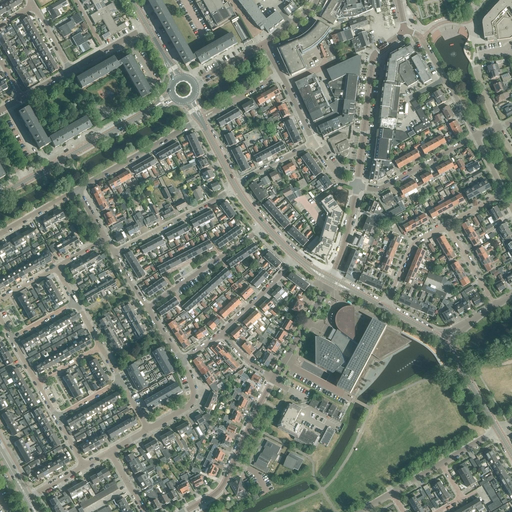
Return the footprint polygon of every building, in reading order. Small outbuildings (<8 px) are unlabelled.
[(1,3),(2,6),(6,12),(11,9),(7,3),(6,0),(1,3)] [(16,6),(12,0),(10,1),(8,0),(5,0),(6,0),(7,3),(11,9),(16,6)] [(52,17),(54,19),(61,15),(58,10),(68,4),(65,0),(60,0),(50,6),(52,9),(48,11),(50,15),(51,15),(52,17)] [(105,0),(101,0),(102,1),(98,3),(104,13),(115,7),(113,3),(106,7),(103,2),(106,0),(105,0)] [(167,11),(160,0),(148,0),(152,6),(151,7),(152,9),(153,8),(157,16),(167,11)] [(181,0),(182,0),(203,37),(212,31),(230,21),(231,21),(232,21),(233,22),(237,20),(237,19),(236,18),(237,18),(238,17),(228,0),(181,0)] [(266,20),(256,6),(251,0),(237,0),(258,27),(262,32),(265,29),(268,33),(283,21),(277,12),(266,20)] [(291,0),(290,5),(283,10),(289,17),(307,3),(308,0),(291,0)] [(347,18),(349,18),(345,0),(333,0),(332,0),(321,18),(333,25),(336,20),(347,18)] [(345,0),(349,18),(355,17),(358,16),(357,11),(365,9),(363,0),(345,0)] [(379,8),(377,0),(363,0),(365,9),(357,11),(358,16),(373,9),(379,8)] [(511,0),(501,0),(484,19),(483,21),(482,24),(484,38),(484,39),(484,40),(485,40),(485,41),(486,41),(486,42),(487,42),(489,41),(510,39),(511,38),(511,37),(511,0)] [(90,16),(92,20),(104,13),(98,3),(94,6),(95,7),(97,11),(90,16)] [(115,7),(104,13),(109,24),(114,21),(113,20),(110,15),(117,11),(115,7)] [(175,25),(167,11),(157,16),(160,21),(159,21),(160,24),(161,23),(166,31),(175,25)] [(83,21),(79,13),(78,13),(77,12),(74,14),(75,16),(70,18),(72,22),(66,25),(66,24),(58,28),(63,38),(71,33),(69,29),(83,21)] [(105,25),(106,26),(109,24),(104,13),(92,20),(95,24),(102,20),(105,25)] [(31,22),(30,20),(31,19),(29,17),(28,17),(25,18),(24,15),(19,18),(20,20),(21,21),(23,24),(20,25),(22,27),(24,26),(31,22)] [(365,17),(349,23),(352,31),(368,25),(365,17)] [(114,21),(109,24),(115,34),(127,28),(124,23),(117,27),(114,22),(116,21),(115,19),(113,20),(114,21)] [(27,31),(34,27),(31,22),(24,26),(22,27),(25,33),(26,32),(27,31)] [(310,33),(304,38),(298,41),(286,47),(285,46),(279,49),(292,76),(305,70),(298,53),(299,53),(301,56),(304,54),(303,52),(311,48),(318,43),(325,36),(330,29),(319,22),(315,28),(310,33)] [(115,34),(109,24),(106,26),(105,25),(103,26),(104,28),(106,27),(109,32),(101,36),(104,40),(115,34)] [(170,38),(174,45),(184,40),(175,25),(166,31),(168,35),(167,36),(169,38),(170,38)] [(10,34),(14,32),(11,26),(7,29),(8,32),(4,35),(2,32),(0,32),(0,39),(5,37),(10,34)] [(30,36),(37,33),(34,27),(27,31),(26,32),(27,34),(29,33),(30,36)] [(340,43),(354,38),(349,27),(343,29),(343,31),(343,32),(337,34),(340,43)] [(365,32),(358,34),(359,37),(355,38),(355,39),(351,40),(354,47),(368,42),(369,42),(367,35),(368,34),(367,32),(366,32),(365,32)] [(33,42),(40,38),(37,33),(30,36),(27,38),(28,40),(31,38),(33,42)] [(82,37),(80,34),(72,38),(77,47),(88,41),(87,39),(91,37),(89,33),(82,37)] [(229,50),(232,48),(231,47),(237,44),(232,34),(217,43),(222,52),(229,49),(229,50)] [(335,45),(340,43),(337,34),(332,36),(335,45)] [(0,39),(0,43),(2,46),(8,42),(5,37),(0,39)] [(36,47),(43,43),(40,38),(33,42),(36,47)] [(191,54),(184,40),(174,45),(177,50),(176,51),(177,53),(178,53),(182,59),(191,54)] [(11,47),(8,42),(2,46),(4,51),(11,47)] [(360,52),(365,50),(364,47),(370,45),(370,44),(369,44),(368,42),(354,47),(355,50),(356,53),(360,52)] [(39,52),(46,48),(43,43),(36,47),(34,48),(36,50),(38,49),(39,52)] [(214,58),(217,57),(216,56),(222,52),(217,43),(201,52),(206,61),(214,57),(214,58)] [(379,118),(396,120),(401,84),(403,84),(405,82),(408,87),(421,79),(424,84),(432,80),(427,72),(426,70),(427,70),(419,55),(416,57),(410,45),(405,48),(404,47),(389,55),(389,60),(387,60),(385,82),(383,82),(380,107),(379,118)] [(7,56),(14,53),(16,51),(13,46),(11,47),(4,51),(7,56)] [(42,57),(49,54),(46,48),(39,52),(36,54),(37,56),(41,54),(42,57)] [(206,61),(201,52),(193,56),(191,54),(182,59),(186,66),(195,61),(195,60),(198,59),(201,64),(206,61)] [(7,56),(10,62),(17,58),(14,53),(7,56)] [(43,64),(45,63),(52,59),(49,54),(42,57),(40,59),(43,64)] [(124,69),(134,63),(129,56),(116,63),(113,58),(106,62),(111,72),(122,65),(124,69)] [(334,103),(329,105),(328,106),(313,75),(295,83),(319,135),(321,134),(323,137),(352,123),(358,77),(359,77),(361,57),(357,56),(327,70),(332,82),(328,84),(335,99),(334,103)] [(10,62),(13,67),(20,63),(17,58),(10,62)] [(46,69),(48,68),(55,64),(52,59),(45,63),(47,66),(45,67),(46,69)] [(100,66),(99,65),(97,66),(97,67),(91,71),(96,80),(111,72),(106,62),(100,66)] [(23,68),(20,63),(13,67),(16,72),(23,68)] [(134,63),(124,69),(133,84),(142,78),(139,72),(140,72),(138,69),(137,70),(134,63)] [(55,64),(48,68),(51,73),(58,69),(55,64)] [(489,73),(490,73),(496,71),(497,71),(498,71),(497,67),(495,68),(494,65),(487,67),(488,70),(487,70),(488,74),(489,73)] [(19,77),(26,74),(27,73),(25,70),(27,69),(26,67),(23,68),(16,72),(19,77)] [(497,71),(496,71),(490,73),(491,76),(490,76),(491,79),(499,77),(498,73),(500,73),(499,70),(498,71),(497,71)] [(82,75),(76,79),(81,89),(96,80),(91,71),(85,74),(84,73),(82,74),(82,75)] [(22,83),(29,79),(31,78),(28,73),(27,73),(26,74),(19,77),(22,83)] [(146,84),(142,78),(133,84),(141,99),(151,93),(147,87),(148,86),(147,84),(146,84)] [(32,84),(29,79),(22,83),(25,88),(32,84)] [(496,92),(496,93),(502,90),(503,92),(506,90),(506,89),(506,88),(506,87),(505,86),(504,86),(503,85),(502,82),(493,86),(495,90),(494,91),(495,92),(496,92)] [(271,89),(275,96),(280,93),(277,87),(271,89)] [(266,92),(270,99),(275,96),(271,89),(266,92)] [(430,103),(433,101),(442,96),(439,90),(433,94),(434,97),(425,103),(426,105),(428,107),(431,105),(430,103)] [(270,99),(266,92),(261,95),(265,102),(270,99)] [(495,104),(508,98),(505,93),(495,98),(493,99),(495,104)] [(256,98),(260,105),(265,102),(261,95),(256,98)] [(433,109),(434,111),(439,108),(438,106),(439,105),(446,102),(442,96),(433,101),(434,104),(436,103),(437,106),(433,109)] [(254,101),(253,101),(252,101),(247,104),(251,110),(252,112),(258,108),(254,101)] [(247,104),(242,106),(245,113),(251,110),(247,104)] [(278,113),(275,114),(276,116),(279,115),(278,114),(287,110),(286,108),(287,107),(285,104),(278,108),(277,106),(269,110),(271,113),(278,109),(279,110),(277,111),(278,113)] [(507,117),(511,114),(511,106),(509,108),(507,105),(503,108),(504,109),(503,109),(507,117)] [(440,117),(444,115),(451,111),(448,106),(441,110),(443,112),(438,114),(434,117),(436,120),(440,117)] [(22,122),(23,121),(27,128),(36,122),(28,107),(18,113),(22,119),(21,120),(22,122)] [(232,112),(236,118),(241,115),(238,109),(232,112)] [(281,115),(283,118),(290,115),(289,112),(288,112),(287,110),(278,114),(279,115),(279,116),(281,115)] [(451,111),(444,115),(440,117),(436,120),(438,123),(442,120),(445,118),(447,122),(452,119),(451,118),(454,117),(451,111)] [(227,115),(231,121),(236,118),(232,112),(227,115)] [(222,118),(226,124),(231,121),(227,115),(222,118)] [(83,133),(85,132),(85,131),(91,127),(85,118),(70,126),(76,136),(82,132),(83,133)] [(221,127),(226,124),(222,118),(217,120),(221,127)] [(396,120),(379,118),(379,119),(378,119),(378,124),(379,124),(379,128),(393,130),(393,129),(394,125),(396,126),(396,121),(396,120)] [(414,128),(417,134),(432,126),(427,118),(422,121),(423,123),(414,128)] [(287,128),(294,125),(292,120),(284,123),(282,124),(280,125),(281,128),(283,127),(285,126),(287,128)] [(452,130),(459,127),(456,121),(449,125),(452,130)] [(45,137),(36,122),(27,128),(30,134),(29,134),(31,137),(32,136),(34,139),(35,143),(45,137)] [(271,134),(266,125),(260,128),(262,132),(265,130),(266,134),(267,133),(268,135),(271,134)] [(284,136),(297,130),(294,125),(287,128),(288,132),(286,133),(283,134),(284,136)] [(56,135),(61,144),(67,141),(68,142),(70,140),(70,139),(76,136),(70,126),(56,135)] [(462,133),(459,127),(452,130),(455,136),(462,133)] [(292,139),(299,136),(297,130),(284,136),(285,138),(288,137),(290,136),(292,139)] [(376,153),(375,160),(383,161),(383,164),(383,165),(388,166),(389,163),(389,162),(391,148),(401,143),(399,140),(394,139),(394,142),(394,143),(393,144),(391,144),(393,131),(378,130),(377,130),(376,138),(377,138),(376,150),(376,153)] [(401,143),(409,138),(405,133),(396,131),(394,139),(399,140),(401,143)] [(225,136),(227,141),(234,138),(232,133),(225,136)] [(338,156),(340,155),(341,156),(342,157),(343,157),(344,157),(345,157),(346,157),(347,156),(347,155),(348,155),(348,154),(348,153),(348,152),(348,151),(347,150),(348,149),(349,149),(349,148),(349,147),(349,146),(349,145),(348,143),(349,142),(346,135),(342,133),(327,140),(329,143),(329,142),(335,154),(337,154),(338,156)] [(190,142),(197,139),(194,134),(187,137),(190,142)] [(35,143),(39,150),(51,143),(54,148),(61,144),(56,135),(46,140),(45,137),(35,143)] [(299,136),(292,139),(293,142),(291,143),(289,144),(290,147),(292,146),(302,141),(299,136)] [(442,145),(446,143),(442,136),(437,139),(441,146),(440,145),(442,144),(442,145)] [(234,138),(227,141),(230,147),(237,144),(234,138)] [(199,144),(197,139),(190,142),(192,147),(199,144)] [(441,146),(437,139),(431,142),(435,149),(435,148),(437,147),(437,148),(441,146)] [(277,145),(281,151),(285,149),(282,142),(277,145)] [(435,149),(431,142),(426,145),(430,152),(433,150),(433,149),(435,148),(435,149)] [(173,146),(177,152),(182,149),(178,143),(173,146)] [(201,150),(199,144),(192,147),(194,153),(201,150)] [(263,152),(267,158),(272,156),(268,149),(267,147),(268,147),(266,144),(264,145),(266,148),(265,148),(266,151),(263,152)] [(234,157),(242,153),(240,150),(242,149),(244,148),(243,145),(241,146),(239,148),(239,147),(232,151),(234,157)] [(277,145),(273,147),(276,154),(281,151),(277,145)] [(430,152),(426,145),(421,147),(425,155),(428,153),(428,152),(430,151),(430,152)] [(168,149),(171,155),(177,152),(173,146),(168,149)] [(272,156),(276,154),(273,147),(268,149),(272,156)] [(468,148),(465,151),(462,153),(463,155),(466,153),(469,157),(467,159),(469,161),(475,157),(468,148)] [(171,155),(168,149),(163,151),(166,158),(171,155)] [(204,155),(201,150),(194,153),(193,153),(193,155),(194,156),(196,155),(197,158),(204,155)] [(416,150),(411,153),(415,160),(420,157),(416,150)] [(166,158),(163,151),(157,154),(161,161),(166,158)] [(267,158),(263,152),(259,154),(262,161),(267,158)] [(244,156),(242,153),(234,157),(237,162),(249,156),(248,154),(246,155),(244,156)] [(301,162),(303,160),(305,163),(312,158),(308,153),(300,159),(299,159),(297,161),(300,163),(301,162)] [(411,153),(405,156),(409,163),(415,160),(411,153)] [(258,163),(262,161),(259,154),(254,157),(258,163)] [(250,158),(249,156),(237,162),(240,167),(247,163),(245,160),(248,159),(250,158)] [(405,156),(400,159),(404,166),(409,163),(405,156)] [(148,160),(152,166),(157,163),(153,157),(148,160)] [(304,171),(315,163),(312,158),(305,163),(307,166),(305,167),(303,169),(304,171)] [(204,168),(205,168),(209,166),(206,159),(198,163),(197,164),(197,165),(199,170),(204,168)] [(400,159),(395,162),(399,169),(404,166),(400,159)] [(143,163),(147,169),(152,166),(148,160),(143,163)] [(458,168),(455,164),(453,165),(450,160),(445,163),(449,170),(453,167),(454,169),(458,168)] [(460,161),(460,160),(456,162),(460,169),(465,166),(462,160),(460,161)] [(388,168),(384,171),(387,176),(395,172),(392,167),(394,166),(391,161),(389,163),(388,166),(387,167),(388,168)] [(382,169),(383,165),(383,164),(375,163),(373,162),(372,169),(383,171),(383,169),(382,169)] [(468,170),(470,173),(480,168),(479,167),(479,166),(478,165),(477,163),(473,165),(472,162),(465,166),(460,169),(462,172),(465,169),(466,171),(468,170)] [(143,163),(138,166),(142,172),(147,169),(143,163)] [(190,164),(180,169),(182,172),(193,167),(191,163),(190,164)] [(242,172),(250,169),(252,168),(254,167),(253,164),(250,165),(251,165),(248,166),(247,163),(240,167),(242,172)] [(294,178),(296,177),(293,171),(296,170),(292,163),(287,165),(291,172),(292,174),(294,178)] [(312,172),(319,168),(315,163),(304,171),(305,173),(308,171),(310,169),(312,172)] [(444,173),(449,170),(445,163),(440,166),(444,173)] [(162,175),(165,173),(159,164),(157,166),(162,175)] [(287,165),(282,168),(286,175),(291,172),(287,165)] [(138,166),(133,168),(137,175),(135,176),(137,180),(139,179),(138,177),(141,175),(140,173),(142,172),(138,166)] [(438,173),(436,175),(437,177),(438,179),(442,176),(441,174),(444,173),(440,166),(436,168),(438,173)] [(310,178),(312,180),(314,179),(322,172),(319,168),(312,172),(314,175),(312,177),(312,176),(310,178)] [(387,176),(384,171),(383,171),(372,169),(370,180),(377,182),(377,181),(381,179),(383,178),(387,176)] [(211,170),(203,174),(206,181),(215,177),(211,170)] [(128,182),(129,182),(131,181),(130,179),(132,178),(128,171),(123,174),(127,180),(128,182)] [(282,180),(280,175),(278,176),(276,172),(270,175),(273,182),(276,180),(277,183),(282,180)] [(425,174),(429,181),(432,180),(433,182),(437,179),(436,177),(437,177),(436,175),(432,177),(430,172),(425,174)] [(123,174),(118,177),(122,183),(125,182),(126,184),(127,183),(128,182),(127,180),(123,174)] [(421,183),(422,185),(423,187),(427,185),(426,183),(429,181),(425,174),(420,177),(423,182),(421,183)] [(187,184),(196,180),(194,176),(185,180),(187,184)] [(323,185),(329,180),(326,176),(320,180),(318,181),(320,184),(316,187),(318,189),(321,186),(323,185)] [(122,183),(118,177),(113,180),(118,188),(119,187),(120,187),(119,185),(122,183)] [(268,184),(264,178),(261,179),(262,181),(257,185),(255,182),(253,184),(252,184),(252,185),(249,186),(253,192),(259,188),(261,186),(264,184),(265,186),(268,184)] [(300,190),(308,186),(304,179),(296,182),(300,190)] [(445,186),(441,179),(439,180),(444,189),(446,188),(451,185),(450,183),(445,186)] [(118,188),(113,180),(108,183),(113,192),(116,190),(116,189),(117,189),(118,188)] [(323,185),(321,186),(318,189),(319,191),(322,189),(324,191),(333,185),(329,180),(323,185)] [(421,183),(417,185),(414,180),(409,183),(413,190),(416,188),(417,190),(421,188),(420,186),(422,185),(421,183)] [(486,180),(481,183),(485,191),(487,190),(490,188),(489,185),(488,184),(486,180)] [(210,189),(212,188),(214,191),(220,188),(217,183),(215,184),(214,182),(209,184),(210,187),(209,187),(210,189)] [(408,193),(413,190),(409,183),(404,186),(408,193)] [(475,186),(480,194),(479,193),(481,193),(485,191),(481,183),(475,186)] [(172,197),(173,197),(176,195),(172,184),(167,186),(172,197)] [(479,194),(480,194),(475,186),(474,184),(472,186),(473,187),(470,189),(474,197),(478,195),(479,194)] [(201,193),(204,191),(200,187),(200,186),(195,188),(196,190),(193,192),(197,201),(203,198),(201,193)] [(404,195),(408,193),(404,186),(399,189),(402,193),(400,195),(401,196),(398,198),(400,202),(403,200),(402,199),(405,197),(404,195)] [(92,193),(93,193),(94,195),(101,192),(99,187),(92,190),(91,191),(92,193)] [(166,200),(171,197),(166,188),(162,190),(166,200)] [(253,192),(256,197),(262,193),(265,191),(263,188),(260,190),(259,188),(253,192)] [(292,194),(289,188),(281,192),(284,198),(292,194)] [(188,203),(192,201),(186,189),(182,191),(188,203)] [(470,189),(465,192),(466,196),(467,197),(467,196),(469,200),(472,198),(472,197),(474,197),(470,189)] [(262,193),(256,197),(260,202),(262,200),(263,200),(269,196),(265,191),(262,193)] [(390,191),(382,195),(384,199),(382,200),(384,204),(391,200),(392,202),(395,200),(397,204),(400,202),(398,198),(397,196),(394,198),(393,196),(390,191)] [(97,200),(97,201),(104,197),(103,197),(104,196),(103,194),(102,194),(101,192),(94,195),(95,198),(96,200),(97,200)] [(455,197),(459,205),(459,204),(460,203),(464,201),(460,195),(455,197)] [(338,224),(338,221),(339,222),(342,213),(338,209),(340,208),(337,204),(336,205),(334,203),(335,202),(332,198),(332,199),(330,197),(331,196),(330,196),(321,203),(329,214),(330,215),(332,214),(331,216),(331,218),(328,217),(322,239),(320,238),(317,236),(306,247),(312,253),(311,253),(324,260),(325,261),(328,260),(327,258),(333,246),(331,246),(332,242),(333,243),(334,238),(333,238),(334,235),(335,236),(336,231),(335,231),(336,228),(337,229),(338,224)] [(97,201),(99,206),(106,202),(109,201),(108,200),(107,199),(105,200),(104,197),(97,201)] [(459,205),(455,197),(450,200),(453,207),(457,205),(458,204),(459,205)] [(111,206),(109,202),(111,201),(110,199),(108,200),(109,201),(106,202),(99,206),(102,211),(106,209),(107,211),(112,209),(115,207),(114,205),(111,206)] [(175,205),(178,211),(187,206),(184,200),(175,205)] [(450,209),(453,207),(450,200),(444,203),(448,210),(450,209)] [(263,206),(267,209),(272,204),(269,201),(263,206)] [(378,204),(371,201),(369,206),(368,206),(367,208),(368,208),(366,212),(373,215),(374,213),(378,204)] [(223,210),(224,211),(230,206),(227,202),(221,206),(221,207),(219,208),(222,211),(223,210)] [(165,209),(161,211),(164,218),(174,213),(169,203),(164,206),(165,209)] [(444,203),(439,206),(443,213),(446,211),(448,210),(444,203)] [(270,213),(276,208),(274,206),(272,204),(267,209),(270,213)] [(400,213),(402,212),(406,210),(403,204),(399,206),(397,208),(400,213)] [(233,211),(230,206),(224,211),(227,215),(233,211)] [(439,215),(443,213),(439,206),(434,209),(438,216),(437,215),(439,215)] [(492,208),(492,209),(487,212),(489,215),(490,215),(491,217),(500,212),(499,212),(498,210),(499,210),(497,206),(493,208),(492,208)] [(276,208),(270,213),(274,217),(281,211),(280,210),(281,210),(280,209),(278,210),(276,208)] [(274,217),(277,221),(283,216),(281,214),(283,212),(282,211),(284,210),(283,208),(281,210),(280,210),(281,211),(274,217)] [(104,215),(107,221),(114,217),(116,216),(115,215),(112,209),(107,211),(108,214),(104,215)] [(438,216),(434,209),(428,212),(432,219),(436,217),(436,216),(437,216),(438,216)] [(57,210),(54,211),(61,222),(63,221),(62,220),(65,219),(66,221),(69,219),(65,212),(62,214),(61,211),(58,212),(57,210)] [(59,223),(61,222),(54,211),(52,212),(54,214),(51,216),(55,223),(56,224),(58,222),(59,223)] [(212,211),(207,213),(210,220),(215,217),(212,211)] [(237,215),(233,211),(227,215),(230,220),(237,215)] [(366,214),(368,218),(362,230),(376,236),(381,226),(382,223),(384,222),(381,216),(374,213),(373,215),(366,212),(366,213),(366,214)] [(412,219),(413,220),(417,227),(421,225),(420,225),(422,224),(423,225),(419,217),(418,216),(419,215),(417,212),(415,214),(417,216),(412,219)] [(500,212),(491,217),(492,219),(494,222),(503,217),(501,214),(500,214),(499,212),(500,212)] [(149,218),(153,225),(160,221),(157,216),(155,217),(152,213),(148,215),(149,218)] [(207,213),(202,216),(205,223),(210,220),(207,213)] [(390,218),(387,213),(381,216),(384,222),(390,218)] [(117,222),(118,224),(123,222),(122,219),(118,221),(116,218),(119,216),(117,214),(115,215),(116,216),(114,217),(107,221),(106,221),(107,222),(108,223),(107,223),(108,226),(117,222)] [(424,223),(428,221),(427,220),(429,219),(427,215),(425,216),(424,214),(419,217),(423,225),(423,224),(422,224),(424,223)] [(48,218),(47,215),(45,216),(51,227),(53,226),(52,225),(55,223),(51,216),(48,218)] [(51,227),(45,216),(43,218),(44,220),(41,222),(43,225),(41,226),(45,233),(47,231),(46,228),(48,227),(49,228),(51,227)] [(202,216),(196,219),(200,226),(205,223),(202,216)] [(277,221),(281,225),(286,220),(286,219),(283,216),(277,221)] [(149,218),(144,220),(148,227),(153,225),(149,218)] [(398,227),(402,233),(405,231),(406,233),(410,231),(411,230),(412,230),(408,223),(407,221),(408,221),(407,218),(405,219),(406,222),(405,223),(406,224),(403,226),(402,225),(398,227)] [(200,226),(196,219),(191,221),(195,228),(200,226)] [(286,220),(281,225),(284,229),(290,224),(289,223),(286,220)] [(413,229),(417,227),(413,220),(408,223),(412,230),(413,229)] [(470,225),(468,222),(467,220),(463,223),(464,224),(461,226),(463,229),(464,229),(465,230),(464,231),(473,226),(472,224),(470,225)] [(135,233),(131,225),(132,224),(131,221),(128,223),(129,226),(128,226),(129,228),(126,229),(126,230),(128,234),(128,233),(130,236),(135,233)] [(133,223),(132,224),(131,225),(135,233),(140,230),(137,224),(134,225),(133,223)] [(501,233),(509,229),(505,223),(498,228),(501,233)] [(186,224),(181,227),(185,233),(190,231),(186,224)] [(233,227),(232,224),(230,226),(231,228),(233,228),(234,229),(233,230),(238,236),(242,233),(238,227),(237,227),(236,225),(233,227)] [(465,231),(466,232),(465,232),(468,236),(476,231),(476,230),(473,231),(472,229),(474,228),(473,226),(464,231),(465,231)] [(181,227),(176,229),(180,236),(185,233),(181,227)] [(288,233),(292,236),(297,231),(293,227),(288,233)] [(36,234),(32,228),(27,231),(31,238),(32,240),(34,238),(33,236),(36,235),(38,238),(40,236),(38,233),(36,234)] [(176,229),(171,232),(174,239),(180,236),(176,229)] [(511,235),(509,229),(501,233),(500,234),(503,240),(502,241),(503,244),(510,240),(511,239),(509,237),(511,235)] [(224,236),(225,236),(229,242),(233,239),(229,233),(226,234),(224,230),(221,232),(224,236)] [(233,239),(238,236),(233,230),(229,233),(233,239)] [(27,231),(22,234),(26,241),(31,238),(27,231)] [(79,243),(77,240),(80,238),(76,231),(73,233),(75,236),(72,237),(71,236),(69,237),(75,248),(78,247),(76,244),(79,243)] [(124,239),(123,236),(125,235),(123,231),(120,232),(121,233),(115,237),(118,242),(124,239)] [(295,240),(301,234),(297,231),(292,236),(295,240)] [(476,231),(468,236),(470,240),(470,239),(471,241),(470,241),(470,242),(479,236),(480,237),(483,236),(481,233),(479,235),(476,231)] [(171,232),(166,235),(169,242),(174,239),(171,232)] [(401,239),(398,238),(399,235),(392,232),(391,235),(392,235),(390,240),(390,241),(399,245),(398,244),(399,243),(401,239)] [(26,241),(22,234),(16,237),(20,244),(26,241)] [(299,243),(304,238),(301,234),(295,240),(299,243)] [(224,245),(229,242),(225,236),(224,236),(220,239),(224,245)] [(353,237),(350,244),(354,246),(355,246),(360,248),(365,239),(358,236),(357,239),(353,237)] [(440,245),(447,241),(446,241),(445,240),(443,236),(437,240),(440,245)] [(472,243),(474,247),(475,248),(481,244),(479,240),(481,239),(480,237),(479,236),(470,242),(471,241),(472,243)] [(16,237),(11,240),(15,247),(20,244),(16,237)] [(68,240),(65,241),(69,248),(72,247),(73,249),(75,248),(69,237),(67,238),(68,240)] [(161,237),(156,240),(160,246),(165,244),(161,237)] [(208,250),(212,247),(209,241),(207,242),(206,240),(205,240),(203,238),(201,239),(202,242),(203,241),(204,243),(208,250)] [(308,241),(304,238),(299,243),(303,247),(308,241)] [(398,246),(398,244),(399,245),(390,241),(390,240),(388,238),(387,241),(389,242),(387,246),(389,247),(396,250),(397,249),(398,250),(398,247),(398,246)] [(224,245),(220,239),(216,242),(220,248),(224,245)] [(156,240),(151,242),(156,251),(158,250),(157,248),(160,246),(156,240)] [(506,245),(510,251),(511,249),(511,241),(511,242),(510,240),(503,244),(505,246),(506,245)] [(69,248),(65,241),(63,243),(62,241),(60,242),(66,253),(68,252),(67,250),(69,248)] [(447,241),(440,245),(443,251),(449,247),(447,243),(446,242),(447,241)] [(55,252),(58,251),(60,254),(62,252),(64,254),(66,253),(60,242),(55,245),(54,243),(51,245),(55,251),(55,252)] [(151,242),(146,245),(149,252),(152,250),(154,253),(156,252),(156,251),(151,242)] [(6,243),(1,246),(5,253),(10,250),(6,243)] [(208,250),(204,243),(199,246),(203,252),(208,250)] [(256,257),(258,256),(256,254),(258,253),(256,251),(258,249),(254,243),(250,246),(254,253),(255,254),(254,255),(256,257)] [(146,245),(141,248),(144,255),(149,252),(146,245)] [(199,246),(194,248),(198,255),(203,252),(199,246)] [(249,256),(254,253),(250,246),(245,250),(249,256)] [(449,247),(443,251),(446,256),(453,252),(452,252),(451,250),(452,250),(451,250),(452,249),(450,246),(450,247),(449,247)] [(395,254),(396,250),(389,247),(387,253),(394,256),(394,255),(394,254),(395,254)] [(194,248),(189,251),(193,258),(198,255),(194,248)] [(484,250),(482,248),(475,251),(478,255),(479,256),(478,257),(485,253),(487,252),(488,253),(490,251),(489,249),(486,251),(485,249),(484,250)] [(416,255),(415,254),(423,257),(425,252),(418,249),(417,253),(416,255)] [(511,249),(510,251),(508,252),(511,258),(503,262),(505,265),(511,262),(511,261),(511,249)] [(52,256),(48,250),(45,251),(46,254),(42,256),(45,263),(47,262),(48,263),(51,261),(51,260),(49,258),(52,256)] [(245,250),(240,253),(245,259),(249,256),(245,250)] [(350,255),(357,258),(360,259),(359,261),(362,262),(363,259),(360,258),(361,257),(358,256),(359,253),(352,250),(350,255)] [(393,257),(394,256),(387,253),(385,252),(386,251),(383,250),(382,252),(385,253),(384,255),(386,255),(385,258),(392,261),(393,257)] [(184,254),(183,254),(185,257),(186,257),(188,260),(193,258),(189,251),(184,254)] [(91,254),(98,265),(99,268),(101,266),(100,264),(102,263),(102,261),(101,260),(103,259),(101,256),(99,257),(98,253),(95,255),(93,252),(91,254)] [(125,256),(128,260),(134,256),(131,252),(125,256)] [(269,252),(264,258),(268,261),(273,256),(269,252)] [(442,260),(445,258),(446,259),(448,258),(450,262),(453,260),(453,259),(456,257),(454,254),(453,254),(452,252),(453,252),(446,256),(444,257),(444,256),(441,258),(442,260)] [(240,253),(236,256),(240,262),(245,259),(240,253)] [(480,258),(482,262),(488,258),(485,253),(478,257),(479,257),(480,258)] [(98,265),(91,254),(89,255),(91,257),(88,259),(92,266),(95,264),(96,266),(98,265)] [(183,254),(178,257),(181,264),(187,261),(188,260),(186,257),(185,257),(183,254)] [(421,263),(423,257),(415,254),(416,255),(415,257),(415,256),(414,260),(421,263)] [(355,264),(357,258),(350,255),(348,261),(355,264)] [(45,263),(42,256),(38,258),(37,256),(35,257),(36,260),(36,259),(40,266),(42,265),(42,266),(46,264),(45,263)] [(128,260),(130,265),(137,261),(134,256),(128,260)] [(240,262),(236,256),(231,259),(236,265),(235,265),(237,267),(236,268),(237,270),(239,269),(238,266),(237,264),(240,262)] [(277,260),(273,256),(268,261),(267,263),(266,262),(264,264),(266,266),(268,264),(269,265),(270,263),(272,265),(277,260)] [(176,266),(181,264),(178,257),(173,260),(176,266)] [(381,262),(380,263),(382,264),(390,267),(389,266),(390,265),(390,264),(391,265),(393,261),(392,261),(385,258),(382,257),(380,262),(381,262)] [(93,268),(92,266),(88,259),(85,260),(84,258),(82,259),(88,270),(89,271),(93,268)] [(491,263),(488,258),(482,262),(484,266),(484,265),(485,267),(484,268),(491,264),(491,263)] [(35,269),(40,266),(36,259),(36,260),(31,262),(35,269)] [(88,270),(82,259),(80,260),(81,263),(78,264),(82,271),(85,270),(86,271),(88,270)] [(236,265),(231,259),(227,262),(231,268),(235,265),(236,265)] [(171,269),(176,266),(173,260),(168,262),(171,269)] [(277,260),(272,265),(276,269),(281,263),(277,260)] [(418,269),(421,263),(414,260),(412,264),(412,266),(411,265),(418,269)] [(137,261),(130,265),(133,270),(140,266),(137,261)] [(348,261),(345,267),(352,269),(355,264),(348,261)] [(380,262),(378,261),(377,263),(379,264),(379,265),(381,266),(380,269),(387,272),(388,269),(388,268),(389,267),(390,267),(382,264),(380,263),(381,262),(380,262)] [(26,265),(30,272),(35,269),(31,262),(26,265)] [(166,271),(171,269),(168,262),(163,265),(166,271)] [(459,266),(457,262),(451,266),(454,271),(461,267),(460,267),(459,266)] [(486,269),(488,273),(490,272),(491,274),(496,272),(494,269),(493,266),(494,265),(494,263),(493,262),(491,263),(491,264),(484,268),(485,267),(486,269)] [(74,263),(72,265),(79,276),(81,274),(80,273),(82,271),(78,264),(76,266),(74,263)] [(24,275),(30,272),(26,265),(20,268),(24,275)] [(71,275),(72,277),(76,275),(77,277),(79,276),(72,265),(70,266),(72,268),(69,270),(72,275),(71,275)] [(158,268),(161,274),(166,271),(163,265),(158,268)] [(411,268),(409,271),(416,274),(418,269),(411,265),(411,266),(412,266),(411,268)] [(136,275),(143,271),(140,266),(133,270),(136,275)] [(345,267),(343,272),(350,275),(352,269),(345,267)] [(455,273),(457,277),(464,273),(462,269),(461,269),(460,268),(461,267),(454,271),(452,272),(452,271),(449,273),(450,275),(453,273),(453,275),(455,273)] [(19,278),(24,275),(20,268),(15,271),(19,278)] [(226,269),(222,272),(227,278),(231,274),(226,269)] [(265,280),(269,275),(263,270),(259,274),(265,280)] [(362,274),(359,281),(364,284),(367,277),(368,274),(370,275),(370,274),(371,272),(368,271),(367,270),(365,276),(362,274)] [(14,281),(19,278),(15,271),(10,274),(14,281)] [(139,279),(146,275),(143,271),(136,275),(139,279)] [(419,283),(420,281),(418,280),(418,279),(415,277),(416,274),(409,271),(408,275),(407,277),(406,277),(414,280),(417,281),(417,282),(419,283)] [(218,276),(223,282),(227,278),(222,272),(218,276)] [(291,282),(296,275),(292,272),(287,278),(291,282)] [(464,273),(457,277),(460,282),(467,278),(466,278),(465,276),(466,276),(464,273)] [(14,281),(10,274),(5,277),(9,284),(14,281)] [(265,280),(259,274),(255,279),(261,284),(265,280)] [(371,275),(370,274),(370,275),(368,274),(367,277),(364,284),(367,285),(366,286),(369,287),(370,286),(373,279),(370,278),(371,275)] [(300,279),(296,275),(291,282),(296,285),(300,279)] [(503,279),(501,275),(498,276),(500,281),(494,284),(499,292),(506,288),(502,283),(505,282),(503,279)] [(219,288),(221,290),(223,288),(221,286),(222,285),(221,283),(223,282),(218,276),(214,280),(218,285),(220,287),(219,288)] [(0,281),(3,287),(9,284),(5,277),(0,280),(0,281)] [(111,277),(106,280),(113,291),(115,290),(113,287),(116,286),(111,277)] [(417,281),(414,280),(406,277),(407,277),(406,279),(404,283),(413,286),(414,283),(416,284),(417,282),(417,281)] [(163,288),(167,284),(163,278),(159,281),(163,288)] [(470,283),(468,280),(467,280),(466,278),(467,278),(460,282),(463,287),(470,283)] [(261,284),(255,279),(251,283),(257,288),(261,284)] [(296,285),(295,286),(294,286),(295,287),(296,288),(298,286),(300,288),(305,282),(300,279),(296,285)] [(373,279),(370,286),(375,288),(378,281),(373,279)] [(43,283),(47,289),(53,285),(50,280),(43,283)] [(111,292),(113,291),(106,280),(104,281),(105,283),(103,284),(107,291),(109,290),(111,292)] [(209,283),(214,289),(218,285),(214,280),(209,283)] [(163,288),(159,281),(154,285),(158,291),(163,288)] [(381,291),(384,284),(378,281),(375,288),(381,291)] [(304,291),(309,285),(305,282),(300,288),(304,291)] [(154,294),(158,291),(154,285),(151,286),(150,285),(149,285),(148,283),(146,284),(147,287),(149,286),(150,288),(154,294)] [(209,283),(205,287),(210,293),(214,289),(209,283)] [(99,284),(97,285),(103,296),(105,295),(104,293),(107,291),(103,284),(100,286),(99,284)] [(243,288),(241,286),(240,287),(242,289),(244,290),(249,296),(251,294),(252,294),(254,292),(247,284),(243,288)] [(50,294),(56,290),(53,285),(47,289),(50,294)] [(92,288),(97,297),(100,295),(101,298),(103,296),(97,285),(92,288)] [(150,297),(154,294),(150,288),(149,286),(147,287),(146,287),(147,289),(145,291),(144,289),(142,291),(144,294),(147,292),(150,297)] [(435,289),(426,286),(424,292),(433,295),(435,289)] [(280,287),(276,291),(281,296),(285,292),(287,293),(289,291),(285,288),(283,290),(280,287)] [(87,291),(94,302),(96,301),(94,298),(97,297),(92,288),(87,291)] [(204,288),(200,292),(205,297),(209,294),(204,288)] [(249,296),(244,290),(242,289),(241,290),(242,292),(240,294),(245,300),(248,298),(247,297),(249,296)] [(446,294),(435,289),(433,295),(444,300),(446,294)] [(59,296),(58,294),(59,293),(57,290),(56,290),(50,294),(51,297),(49,298),(50,301),(53,299),(59,296)] [(94,302),(87,291),(85,292),(86,294),(83,295),(87,302),(90,301),(92,303),(94,302)] [(281,296),(276,291),(272,295),(274,298),(272,300),(277,304),(279,302),(277,300),(281,296)] [(471,304),(464,291),(461,293),(466,302),(463,303),(461,300),(460,301),(459,301),(465,311),(470,308),(468,305),(471,304)] [(200,292),(196,296),(200,301),(205,297),(200,292)] [(407,297),(402,294),(398,303),(402,304),(404,304),(404,305),(407,297)] [(479,305),(482,303),(481,302),(482,302),(477,294),(474,296),(473,295),(470,297),(472,300),(470,301),(472,304),(474,303),(476,306),(479,304),(479,305)] [(17,298),(20,304),(27,300),(24,295),(17,298)] [(53,299),(56,305),(62,301),(59,296),(53,299)] [(196,305),(200,301),(196,296),(191,300),(196,305)] [(301,309),(302,309),(305,304),(301,302),(303,299),(298,296),(295,299),(297,300),(292,310),(299,314),(300,313),(301,312),(301,311),(301,310),(301,309)] [(230,300),(237,307),(241,303),(236,297),(234,299),(232,298),(231,299),(229,297),(228,299),(229,301),(230,300)] [(410,307),(413,299),(407,297),(404,305),(406,305),(406,306),(410,307)] [(171,301),(175,307),(179,304),(175,298),(171,301)] [(272,314),(274,312),(272,310),(273,309),(271,307),(274,305),(275,306),(277,304),(272,300),(270,301),(268,299),(265,301),(266,302),(264,303),(269,309),(271,311),(270,312),(272,314)] [(419,301),(413,299),(410,307),(413,309),(414,308),(415,309),(415,310),(419,301)] [(30,305),(27,300),(20,304),(23,309),(30,305)] [(191,300),(187,303),(192,309),(196,305),(191,300)] [(226,304),(228,305),(233,311),(237,307),(230,300),(229,301),(226,304)] [(175,309),(177,312),(179,310),(177,308),(176,309),(175,307),(171,301),(166,304),(171,310),(173,308),(175,310),(175,309)] [(421,312),(424,304),(419,301),(415,310),(416,310),(416,309),(417,310),(421,312)] [(458,306),(456,308),(452,301),(449,303),(453,310),(456,309),(459,314),(465,311),(459,301),(458,302),(457,303),(458,306)] [(431,303),(429,302),(428,305),(424,304),(421,312),(425,314),(425,313),(427,314),(430,306),(431,303)] [(119,310),(123,308),(124,311),(122,312),(123,314),(134,307),(133,305),(131,307),(129,304),(126,305),(125,303),(118,307),(119,310)] [(188,313),(192,309),(187,303),(183,307),(188,313)] [(264,314),(268,310),(270,312),(271,311),(269,309),(264,303),(262,305),(262,304),(259,307),(262,310),(260,311),(264,314)] [(451,312),(453,310),(449,303),(445,305),(447,308),(441,312),(447,322),(448,321),(448,322),(451,320),(451,319),(454,317),(451,312)] [(162,307),(166,313),(171,310),(166,304),(162,307)] [(222,308),(223,309),(228,315),(233,311),(228,305),(226,304),(223,307),(222,308)] [(26,314),(33,310),(30,305),(23,309),(26,314)] [(219,313),(224,319),(228,315),(223,309),(222,308),(223,307),(221,305),(219,307),(221,308),(220,310),(221,311),(219,313)] [(430,306),(427,314),(429,315),(432,317),(436,309),(430,306)] [(126,315),(128,317),(135,313),(133,311),(136,309),(134,307),(123,314),(125,316),(126,315)] [(166,313),(162,307),(157,310),(162,316),(166,313)] [(357,312),(354,311),(354,308),(353,307),(352,307),(351,307),(350,307),(349,307),(348,307),(347,307),(346,307),(345,307),(344,307),(344,308),(343,308),(342,309),(341,309),(340,310),(340,311),(339,311),(338,312),(338,313),(337,314),(336,315),(336,316),(336,317),(335,318),(336,318),(335,319),(335,320),(335,321),(335,322),(335,323),(335,324),(336,325),(336,326),(337,327),(337,328),(338,329),(336,332),(335,332),(334,332),(334,333),(333,333),(333,334),(333,335),(334,335),(334,336),(330,343),(329,342),(328,342),(327,341),(326,340),(324,340),(323,339),(321,339),(320,339),(318,338),(317,338),(315,338),(316,365),(333,374),(336,371),(343,375),(337,387),(350,394),(371,354),(379,360),(407,344),(411,341),(386,328),(386,326),(373,319),(372,320),(357,312)] [(36,316),(33,310),(26,314),(29,320),(36,316)] [(257,321),(261,316),(256,311),(252,315),(257,321)] [(68,315),(72,322),(77,319),(73,312),(68,315)] [(109,316),(107,313),(100,317),(102,319),(99,321),(101,324),(98,325),(99,327),(111,321),(108,316),(109,316)] [(128,321),(129,323),(140,317),(139,315),(136,316),(135,313),(128,317),(129,320),(128,321)] [(67,325),(72,322),(68,315),(63,318),(67,325)] [(211,320),(216,326),(221,322),(214,315),(212,317),(211,318),(209,316),(207,318),(209,320),(210,319),(211,320)] [(257,321),(252,315),(247,319),(252,325),(257,321)] [(139,320),(141,319),(140,317),(129,323),(130,325),(132,324),(133,327),(140,323),(139,320)] [(292,327),(294,324),(293,324),(294,323),(292,322),(293,321),(287,317),(286,319),(284,321),(282,320),(281,322),(291,328),(292,326),(292,327)] [(61,328),(67,325),(63,318),(57,321),(61,328)] [(252,325),(247,319),(243,323),(248,329),(252,325)] [(276,321),(282,325),(281,327),(288,332),(289,331),(289,332),(291,329),(290,329),(291,328),(281,322),(277,319),(276,321)] [(216,326),(211,320),(207,324),(212,330),(216,326)] [(61,328),(57,321),(52,324),(56,331),(61,328)] [(113,326),(114,325),(111,321),(99,327),(100,329),(103,328),(104,331),(111,327),(113,326)] [(180,325),(183,324),(181,322),(179,323),(178,322),(176,323),(174,321),(168,325),(171,330),(180,324),(180,325)] [(133,331),(134,333),(145,326),(144,324),(142,326),(140,323),(133,327),(135,330),(133,331)] [(51,334),(56,331),(52,324),(47,327),(51,334)] [(171,330),(175,335),(181,330),(179,328),(181,327),(180,325),(180,324),(171,330)] [(201,338),(203,337),(199,330),(198,329),(199,328),(198,325),(195,327),(197,329),(196,330),(197,332),(194,334),(198,340),(199,340),(200,340),(201,339),(201,338)] [(105,337),(116,330),(113,326),(111,327),(104,331),(106,333),(104,335),(105,337)] [(137,334),(139,337),(136,338),(137,341),(144,337),(143,334),(146,333),(144,330),(147,328),(145,326),(134,333),(136,335),(137,334)] [(235,330),(240,336),(245,332),(239,326),(235,330)] [(278,332),(274,329),(269,326),(268,328),(273,331),(275,332),(277,334),(285,338),(285,337),(286,337),(287,335),(287,334),(279,329),(278,332)] [(47,327),(42,330),(46,337),(51,334),(47,327)] [(198,329),(199,330),(203,337),(208,333),(204,327),(201,329),(200,327),(199,328),(198,329)] [(285,338),(277,334),(275,332),(273,331),(268,328),(266,331),(270,335),(271,333),(276,336),(274,338),(282,343),(282,342),(283,342),(284,340),(285,338)] [(40,340),(46,337),(42,330),(36,333),(40,340)] [(110,340),(117,336),(115,333),(117,332),(116,330),(105,337),(106,339),(108,337),(110,340)] [(184,335),(181,330),(175,335),(178,340),(184,335)] [(232,338),(233,337),(236,340),(240,336),(235,330),(231,334),(231,335),(230,336),(232,338)] [(35,343),(40,340),(36,333),(31,336),(35,343)] [(184,335),(178,340),(181,344),(188,340),(184,335)] [(30,346),(35,343),(31,336),(26,339),(30,346)] [(117,336),(110,340),(111,343),(109,344),(110,346),(123,339),(121,337),(118,339),(117,336)] [(87,337),(82,340),(86,347),(91,344),(87,337)] [(24,349),(30,346),(26,339),(21,342),(24,349)] [(123,339),(110,346),(111,348),(114,347),(115,350),(118,348),(120,351),(128,346),(127,343),(122,346),(121,343),(124,341),(123,339)] [(247,339),(246,340),(244,342),(245,343),(242,347),(246,351),(251,346),(248,342),(249,341),(247,339)] [(81,350),(86,347),(82,340),(77,343),(81,350)] [(188,340),(181,344),(185,349),(191,345),(188,340)] [(278,349),(281,345),(273,340),(271,343),(267,340),(266,342),(278,349)] [(276,353),(278,349),(266,342),(264,344),(269,347),(267,350),(271,352),(272,351),(276,353)] [(72,346),(75,353),(81,350),(77,343),(74,345),(72,343),(70,344),(72,346)] [(250,356),(255,350),(253,348),(255,346),(253,344),(251,346),(246,351),(250,356)] [(218,354),(224,349),(220,345),(214,350),(212,348),(210,350),(208,352),(211,356),(214,355),(212,352),(215,350),(218,354)] [(70,356),(75,353),(72,346),(66,349),(70,356)] [(153,353),(156,358),(165,353),(162,348),(153,353)] [(65,359),(70,356),(66,349),(61,352),(65,359)] [(220,363),(221,361),(220,360),(228,353),(224,349),(218,354),(220,357),(219,358),(219,359),(217,361),(220,363)] [(262,354),(261,353),(259,350),(254,355),(256,357),(259,355),(261,356),(270,362),(273,357),(267,353),(265,356),(262,354)] [(7,352),(0,356),(3,361),(10,357),(7,352)] [(56,355),(60,362),(65,359),(61,352),(56,355)] [(156,358),(158,362),(167,357),(165,353),(156,358)] [(226,363),(232,358),(228,353),(220,360),(221,361),(222,362),(224,361),(226,363)] [(54,365),(60,362),(56,355),(50,358),(54,365)] [(270,362),(261,356),(262,357),(261,359),(262,360),(261,363),(267,367),(270,362)] [(13,363),(10,357),(3,361),(7,366),(13,363)] [(167,357),(158,362),(161,367),(170,362),(167,357)] [(193,361),(196,366),(202,362),(204,361),(203,358),(201,360),(199,357),(193,361)] [(49,368),(54,365),(50,358),(45,361),(49,368)] [(230,367),(236,362),(232,358),(226,363),(230,367)] [(95,359),(89,363),(92,368),(98,364),(95,359)] [(44,371),(49,368),(45,361),(40,364),(44,371)] [(172,366),(170,362),(161,367),(163,371),(172,366)] [(196,366),(199,371),(206,367),(202,362),(196,366)] [(234,371),(240,366),(236,362),(230,367),(234,371)] [(208,365),(206,367),(199,371),(203,376),(209,372),(211,370),(209,366),(211,365),(210,363),(207,364),(208,365)] [(44,371),(40,364),(35,367),(38,374),(44,371)] [(101,369),(98,364),(92,368),(95,373),(101,369)] [(137,368),(135,364),(126,369),(129,373),(137,368)] [(172,366),(163,371),(166,376),(175,371),(172,366)] [(10,372),(13,377),(19,374),(16,368),(10,372)] [(137,368),(129,373),(131,378),(140,373),(137,368)] [(104,375),(101,369),(95,373),(98,379),(104,375)] [(65,383),(72,379),(74,378),(73,375),(71,377),(68,371),(64,373),(65,376),(62,377),(65,383)] [(212,377),(209,372),(203,376),(206,381),(212,377)] [(140,373),(131,378),(134,382),(142,377),(140,373)] [(215,376),(217,375),(216,373),(213,374),(214,375),(212,377),(206,381),(209,386),(211,388),(216,385),(217,384),(216,381),(218,380),(215,376)] [(241,377),(248,381),(249,379),(258,384),(259,381),(260,382),(261,379),(261,378),(254,375),(253,377),(251,376),(250,377),(243,373),(241,377)] [(13,377),(16,383),(22,379),(19,374),(13,377)] [(98,379),(100,384),(99,385),(100,388),(106,384),(105,381),(107,380),(106,378),(107,377),(105,374),(104,375),(98,379)] [(142,377),(134,382),(136,387),(145,382),(142,377)] [(253,387),(254,386),(247,382),(248,381),(241,377),(239,379),(244,382),(243,384),(246,385),(245,388),(254,392),(255,392),(256,389),(255,389),(256,389),(253,387)] [(22,379),(16,383),(19,388),(25,384),(22,379)] [(75,384),(72,379),(65,383),(68,388),(75,384)] [(145,382),(136,387),(139,392),(148,387),(145,382)] [(172,386),(177,395),(181,392),(176,383),(172,386)] [(22,393),(28,389),(25,384),(19,388),(22,393)] [(78,390),(75,384),(68,388),(71,393),(78,390)] [(167,388),(172,397),(177,395),(172,386),(167,388)] [(413,392),(416,398),(429,392),(426,386),(413,392)] [(253,393),(254,392),(245,388),(244,391),(238,388),(238,389),(235,387),(233,390),(235,391),(242,395),(243,393),(248,395),(248,394),(252,396),(252,395),(253,395),(254,393),(253,393)] [(172,397),(167,388),(163,391),(168,400),(172,397)] [(31,395),(28,389),(22,393),(25,398),(31,395)] [(74,399),(81,395),(78,390),(71,393),(74,399)] [(113,394),(117,401),(122,398),(118,391),(113,394)] [(168,400),(163,391),(158,393),(163,402),(168,400)] [(232,398),(238,402),(247,406),(247,405),(248,405),(249,403),(248,403),(249,402),(245,400),(246,399),(241,397),(242,395),(235,391),(232,398)] [(163,402),(158,393),(154,396),(159,405),(163,402)] [(218,396),(211,393),(208,400),(214,403),(218,396)] [(112,404),(117,401),(113,394),(108,397),(112,404)] [(398,400),(400,406),(414,400),(411,394),(398,400)] [(34,400),(31,395),(25,398),(28,404),(34,400)] [(159,405),(154,396),(149,398),(154,407),(159,405)] [(443,403),(440,397),(436,399),(435,396),(428,399),(434,410),(441,406),(440,404),(443,403)] [(103,400),(106,407),(112,404),(108,397),(103,400)] [(149,398),(145,401),(150,410),(154,407),(149,398)] [(321,403),(313,399),(309,406),(318,411),(319,409),(323,411),(322,413),(327,416),(328,414),(332,416),(331,418),(340,423),(345,413),(336,409),(337,407),(332,404),(331,406),(327,404),(328,402),(324,400),(321,403)] [(34,400),(28,404),(31,409),(37,405),(34,400)] [(101,410),(106,407),(103,400),(97,403),(101,410)] [(214,403),(208,400),(205,408),(205,409),(208,410),(208,409),(211,410),(214,403)] [(390,404),(392,410),(398,407),(396,402),(390,404)] [(96,413),(101,410),(97,403),(92,406),(96,413)] [(310,444),(314,446),(319,437),(303,429),(304,427),(295,422),(301,409),(292,404),(291,406),(289,405),(287,409),(285,409),(281,415),(283,416),(278,426),(278,427),(295,437),(294,439),(308,446),(310,444)] [(92,406),(87,409),(91,416),(96,413),(92,406)] [(231,406),(230,406),(227,411),(233,413),(232,415),(241,419),(243,417),(242,416),(240,414),(240,413),(234,410),(235,408),(231,406)] [(35,417),(42,413),(39,408),(30,413),(33,418),(35,417)] [(85,419),(91,416),(87,409),(81,412),(85,419)] [(460,419),(465,416),(461,409),(456,412),(460,419)] [(9,414),(8,411),(1,415),(4,420),(13,415),(12,413),(9,414)] [(76,414),(76,415),(80,422),(85,419),(81,412),(80,413),(79,412),(76,414)] [(45,418),(42,413),(35,417),(38,422),(45,418)] [(203,425),(201,423),(205,421),(206,423),(209,422),(209,421),(205,415),(202,416),(201,414),(195,418),(200,426),(194,429),(199,437),(201,441),(198,442),(201,447),(206,436),(200,427),(203,425)] [(7,426),(14,422),(12,419),(15,418),(13,415),(4,420),(7,426)] [(75,425),(80,422),(76,415),(71,418),(75,425)] [(128,420),(131,427),(137,424),(135,420),(138,419),(136,416),(133,418),(133,417),(130,419),(129,416),(126,418),(127,420),(128,420)] [(45,418),(38,422),(41,427),(48,424),(49,423),(47,420),(46,420),(45,418)] [(69,418),(65,420),(69,428),(73,426),(75,430),(77,429),(75,425),(71,418),(69,419),(69,418)] [(469,427),(471,424),(465,418),(462,421),(469,427)] [(126,430),(131,427),(128,420),(127,420),(124,422),(123,419),(121,421),(122,423),(126,430)] [(121,433),(126,430),(122,423),(121,421),(116,424),(117,426),(121,433)] [(10,431),(17,427),(14,422),(7,426),(10,431)] [(182,425),(185,432),(191,429),(190,426),(189,425),(187,422),(182,425)] [(230,423),(228,422),(227,422),(225,426),(219,426),(218,428),(215,427),(222,431),(225,432),(226,432),(227,430),(234,433),(235,431),(236,431),(237,429),(236,429),(237,428),(230,425),(230,423)] [(51,429),(48,424),(41,427),(44,433),(51,429)] [(178,433),(180,435),(185,432),(182,425),(176,429),(178,432),(178,433)] [(121,433),(117,426),(112,429),(116,436),(121,433)] [(13,436),(20,433),(17,427),(10,431),(13,436)] [(222,431),(215,427),(214,429),(217,431),(216,433),(221,435),(219,438),(230,443),(230,442),(231,443),(232,440),(231,440),(232,439),(228,438),(229,436),(224,434),(225,432),(222,431)] [(330,428),(328,427),(330,428),(329,429),(327,429),(329,430),(327,432),(326,431),(319,443),(327,447),(336,431),(335,431),(335,432),(329,430),(330,428)] [(54,434),(51,429),(44,433),(47,438),(54,434)] [(112,429),(106,432),(110,439),(116,436),(112,429)] [(98,437),(97,435),(95,436),(96,438),(100,445),(105,442),(104,439),(106,438),(102,431),(99,432),(101,435),(98,437)] [(166,434),(170,441),(171,443),(174,442),(172,439),(175,438),(172,431),(171,431),(170,431),(168,432),(168,433),(166,434)] [(445,441),(459,436),(458,433),(444,438),(445,441)] [(54,434),(47,438),(50,443),(57,440),(58,439),(56,436),(55,436),(54,434)] [(167,443),(170,441),(166,434),(160,438),(165,446),(168,445),(167,443)] [(381,435),(371,435),(370,446),(380,447),(381,435)] [(96,438),(91,441),(95,448),(100,445),(96,438)] [(178,438),(175,440),(182,452),(185,450),(180,441),(178,438)] [(213,444),(213,445),(218,447),(219,444),(224,446),(225,445),(225,446),(228,447),(228,446),(229,446),(230,444),(229,444),(230,443),(219,438),(218,441),(215,440),(213,444)] [(17,448),(24,444),(21,439),(14,443),(17,448)] [(432,448),(444,442),(443,439),(431,445),(432,448)] [(60,445),(57,440),(50,443),(53,449),(60,445)] [(156,440),(150,443),(154,450),(159,447),(162,452),(165,458),(164,458),(166,460),(169,458),(165,450),(162,445),(160,446),(156,440)] [(95,448),(91,441),(85,444),(89,451),(95,448)] [(281,448),(267,441),(264,448),(265,448),(262,453),(261,453),(256,463),(255,466),(253,465),(264,472),(265,471),(266,472),(268,468),(267,468),(271,459),(275,462),(279,455),(277,455),(281,448)] [(150,443),(144,447),(148,453),(154,450),(150,443)] [(20,453),(27,450),(24,444),(17,448),(20,453)] [(89,451),(85,444),(80,447),(84,454),(89,451)] [(224,455),(225,454),(221,452),(222,451),(217,449),(218,447),(213,445),(210,452),(215,454),(223,458),(223,457),(224,458),(225,455),(224,455)] [(23,459),(30,455),(27,450),(20,453),(23,459)] [(492,450),(492,451),(489,452),(488,450),(484,452),(488,460),(495,456),(494,454),(492,450)] [(217,461),(218,460),(222,462),(222,461),(224,459),(223,458),(215,454),(210,452),(207,459),(211,461),(212,459),(217,461)] [(303,460),(290,453),(288,457),(287,456),(282,467),(293,472),(294,470),(298,472),(303,460)] [(127,461),(129,463),(135,459),(132,454),(125,457),(126,458),(125,458),(126,461),(127,461)] [(26,464),(33,460),(30,455),(23,459),(26,464)] [(61,458),(64,465),(70,462),(66,455),(61,458)] [(57,457),(59,459),(55,461),(59,468),(64,465),(61,458),(59,456),(57,457)] [(489,462),(491,465),(498,461),(495,456),(488,460),(486,461),(488,463),(489,462)] [(129,463),(132,469),(138,465),(141,464),(138,458),(135,459),(129,463)] [(209,466),(208,468),(217,472),(219,470),(218,469),(215,467),(215,466),(210,463),(211,461),(207,459),(205,464),(209,466)] [(54,471),(59,468),(55,461),(50,464),(54,471)] [(494,470),(501,467),(498,461),(491,465),(489,466),(492,472),(494,470)] [(48,474),(54,471),(50,464),(45,467),(48,474)] [(141,474),(145,472),(147,470),(153,467),(152,465),(152,464),(144,469),(141,464),(138,465),(132,469),(135,474),(140,472),(141,474)] [(32,473),(28,466),(24,468),(28,476),(32,473)] [(459,474),(461,477),(469,471),(470,471),(466,466),(465,467),(461,469),(457,471),(458,471),(457,472),(458,475),(459,474)] [(43,477),(48,474),(45,467),(39,470),(43,477)] [(503,468),(502,469),(501,467),(494,470),(497,476),(504,472),(505,471),(503,468)] [(110,475),(106,468),(101,471),(104,478),(106,480),(108,479),(107,477),(110,475)] [(199,475),(200,473),(195,471),(195,470),(193,468),(191,471),(193,473),(198,475),(195,477),(200,485),(203,484),(202,484),(203,483),(201,480),(202,479),(200,474),(199,475)] [(216,473),(217,472),(208,468),(206,474),(212,477),(213,475),(215,476),(216,476),(217,473),(216,473)] [(38,480),(43,477),(39,470),(34,473),(38,480)] [(99,481),(104,478),(101,471),(95,475),(99,481)] [(461,477),(464,482),(470,478),(473,477),(469,471),(461,477)] [(497,476),(501,481),(507,477),(506,475),(507,474),(505,471),(504,472),(497,476)] [(200,485),(195,477),(193,474),(191,476),(190,474),(189,475),(188,473),(185,475),(188,481),(190,480),(193,484),(194,484),(196,487),(197,487),(199,486),(200,485)] [(140,483),(140,484),(148,480),(148,479),(149,479),(150,478),(150,477),(149,476),(148,476),(147,476),(147,477),(145,474),(137,479),(138,480),(138,481),(139,484),(140,483)] [(89,478),(91,481),(89,482),(95,494),(98,492),(93,484),(99,481),(95,475),(89,478)] [(180,482),(181,484),(186,493),(186,492),(187,493),(189,492),(189,491),(188,488),(189,488),(186,482),(188,481),(185,475),(180,477),(182,481),(180,482)] [(470,478),(464,482),(467,487),(470,486),(471,487),(474,485),(472,481),(474,479),(473,477),(470,478)] [(508,479),(507,477),(501,481),(504,486),(510,482),(511,482),(509,478),(508,479)] [(247,490),(241,478),(230,484),(236,496),(247,490)] [(151,485),(148,480),(140,484),(143,489),(151,485)] [(182,495),(183,494),(183,495),(186,494),(185,493),(186,493),(181,484),(177,487),(176,486),(173,480),(171,481),(172,483),(175,489),(177,488),(180,493),(181,492),(182,495)] [(95,496),(87,483),(85,484),(84,481),(78,484),(82,491),(87,489),(92,497),(95,496)] [(175,499),(175,498),(177,497),(174,491),(175,490),(175,489),(172,483),(171,481),(167,483),(170,490),(168,491),(172,500),(173,500),(175,499)] [(437,491),(443,487),(440,482),(439,481),(436,483),(436,484),(433,486),(437,491)] [(353,503),(378,490),(373,482),(351,493),(353,496),(351,497),(353,503)] [(78,484),(73,487),(76,494),(82,491),(78,484)] [(71,498),(76,494),(73,487),(67,491),(71,498)] [(159,489),(154,492),(152,487),(152,488),(157,497),(159,496),(160,497),(160,498),(164,505),(169,502),(165,495),(162,496),(159,489)] [(440,496),(446,492),(443,487),(437,491),(434,492),(437,498),(440,496)] [(157,497),(152,488),(145,492),(147,496),(151,494),(154,499),(157,497)] [(59,503),(61,502),(68,497),(65,492),(62,493),(64,497),(57,500),(55,497),(53,499),(52,498),(49,499),(49,501),(52,506),(59,503)] [(450,498),(449,498),(450,497),(448,494),(448,495),(446,492),(440,496),(437,498),(431,501),(434,507),(437,505),(435,502),(441,499),(444,504),(448,501),(446,500),(450,498)] [(412,506),(418,502),(415,496),(408,500),(412,506)] [(119,500),(118,497),(113,500),(116,505),(117,504),(119,508),(126,504),(127,503),(125,500),(124,500),(123,498),(119,500)] [(478,499),(473,502),(477,508),(482,505),(478,499)] [(156,500),(151,502),(155,509),(160,507),(156,500)] [(498,500),(493,503),(490,505),(493,510),(501,505),(498,500)] [(421,507),(418,502),(412,506),(415,511),(421,507)] [(433,508),(430,502),(427,504),(421,507),(415,511),(424,511),(423,510),(429,506),(430,509),(433,508)] [(471,511),(477,508),(473,502),(467,505),(471,511)] [(59,503),(52,506),(51,507),(52,507),(53,510),(54,509),(55,511),(62,508),(59,503)]
